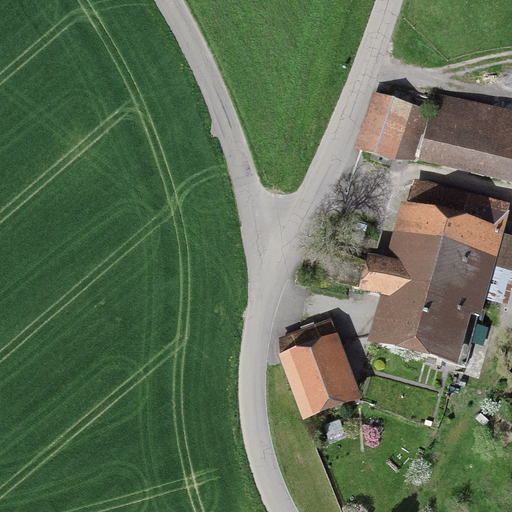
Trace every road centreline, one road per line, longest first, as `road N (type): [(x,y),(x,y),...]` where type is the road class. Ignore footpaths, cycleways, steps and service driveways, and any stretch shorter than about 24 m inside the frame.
road 1 (unclassified): [(265,243),(253,388),(265,469),(282,511)]
road 2 (unclassified): [(265,243),(309,189),(383,0)]
road 3 (unclassified): [(167,0),(215,94),(265,243)]
